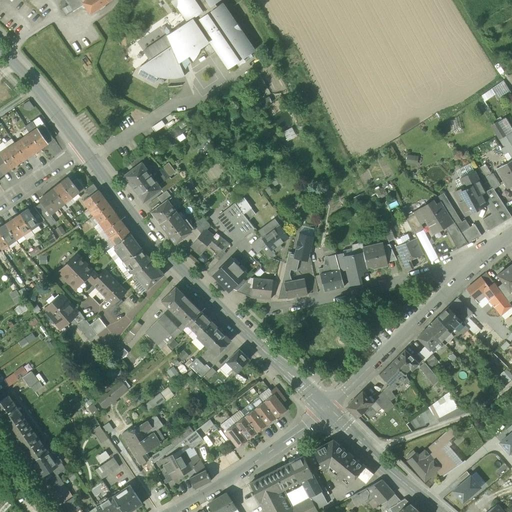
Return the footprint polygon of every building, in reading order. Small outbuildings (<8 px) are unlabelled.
[(73,11),(85,4),(85,3),(83,0),(66,0),(69,5),(73,11)] [(83,0),(85,3),(85,4),(88,9),(91,13),(93,11),(109,0),(83,0)] [(196,0),(172,0),(171,1),(176,7),(177,6),(188,22),(194,18),(204,11),(196,0)] [(211,6),(206,0),(196,0),(204,11),(211,6)] [(194,18),(196,21),(218,7),(215,3),(211,6),(204,11),(194,18)] [(223,3),(218,7),(196,21),(210,41),(228,68),(237,63),(243,58),(255,50),(223,3)] [(73,11),(69,5),(63,9),(67,15),(73,11)] [(188,22),(167,35),(172,46),(179,63),(181,62),(188,57),(190,55),(193,60),(201,48),(210,41),(196,21),(194,18),(188,22)] [(144,51),(150,60),(172,46),(167,35),(144,51)] [(179,63),(172,46),(150,60),(140,67),(142,68),(150,74),(158,76),(163,78),(174,78),(185,76),(179,63)] [(188,57),(181,62),(186,69),(187,66),(188,64),(189,63),(191,61),(188,57)] [(243,58),(237,63),(239,67),(246,62),(243,58)] [(150,74),(142,68),(138,74),(155,83),(158,76),(150,74)] [(503,81),(479,94),(483,101),(507,89),(503,81)] [(35,108),(29,101),(22,106),(25,110),(31,111),(35,108)] [(487,118),(493,115),(489,106),(483,108),(487,118)] [(37,128),(44,124),(39,117),(33,122),(37,128)] [(506,136),(511,131),(511,128),(506,118),(498,122),(506,136)] [(499,140),(506,136),(498,122),(497,121),(490,126),(499,140)] [(26,127),(30,134),(38,129),(37,128),(33,122),(26,127)] [(38,129),(48,143),(54,139),(47,129),(44,124),(37,128),(38,129)] [(183,133),(178,125),(170,131),(175,139),(183,133)] [(38,129),(30,134),(40,148),(48,143),(38,129)] [(33,153),(40,148),(30,134),(23,139),(33,153)] [(511,146),(506,136),(499,140),(504,147),(501,149),(504,155),(508,152),(511,158),(511,146)] [(12,139),(5,144),(8,149),(16,144),(12,139)] [(25,158),(33,153),(23,139),(16,144),(25,158)] [(4,142),(0,144),(0,153),(1,154),(8,149),(5,144),(4,142)] [(18,164),(25,158),(16,144),(8,149),(18,164)] [(153,146),(148,150),(152,155),(158,150),(153,146)] [(11,169),(18,164),(8,149),(1,154),(11,169)] [(131,164),(134,169),(142,163),(150,157),(145,151),(131,164)] [(0,169),(3,174),(11,169),(1,154),(0,154),(0,169)] [(418,156),(407,154),(406,164),(417,166),(418,156)] [(497,170),(508,189),(511,186),(511,161),(509,163),(497,170)] [(125,176),(134,189),(152,175),(142,163),(134,169),(125,176)] [(480,168),(485,176),(491,172),(485,164),(480,168)] [(460,178),(474,171),(470,165),(457,172),(460,178)] [(164,181),(170,177),(166,171),(163,167),(161,169),(157,172),(164,181)] [(171,168),(166,171),(170,177),(175,173),(171,168)] [(474,171),(460,178),(466,189),(462,191),(461,189),(460,189),(454,192),(466,214),(486,204),(482,195),(485,193),(485,192),(474,171)] [(486,177),(493,188),(494,189),(501,185),(493,173),(486,177)] [(278,174),(270,179),(275,186),(283,182),(278,174)] [(159,185),(152,175),(134,189),(144,201),(160,189),(161,188),(159,185)] [(171,179),(175,184),(182,179),(179,175),(171,179)] [(61,183),(72,197),(79,192),(79,191),(72,182),(68,177),(61,183)] [(159,185),(161,188),(160,189),(163,193),(167,190),(175,184),(171,179),(170,177),(164,181),(159,185)] [(455,180),(460,189),(461,189),(462,191),(466,189),(460,178),(455,180)] [(72,182),(79,191),(84,187),(77,179),(72,182)] [(65,203),(72,197),(61,183),(54,189),(65,203)] [(86,190),(91,196),(98,191),(93,184),(86,190)] [(274,193),(269,186),(265,190),(270,197),(274,193)] [(511,217),(494,189),(493,188),(485,192),(485,193),(482,195),(486,204),(492,214),(483,220),(489,231),(511,217)] [(58,208),(65,203),(54,189),(47,195),(58,208)] [(377,192),(379,197),(385,194),(383,189),(377,192)] [(168,200),(172,197),(167,190),(163,193),(158,197),(163,203),(168,199),(168,200)] [(84,201),(90,209),(104,198),(98,191),(91,196),(84,201)] [(81,194),(79,192),(72,197),(76,201),(76,202),(83,197),(81,194)] [(366,198),(364,193),(353,198),(355,203),(366,198)] [(454,221),(456,225),(461,222),(443,193),(438,197),(454,221)] [(51,214),(58,208),(47,195),(40,200),(42,202),(51,214)] [(69,207),(76,201),(72,197),(65,203),(69,207)] [(236,203),(244,214),(249,209),(251,208),(252,208),(244,197),(236,203)] [(90,209),(95,216),(109,205),(104,198),(90,209)] [(152,212),(160,223),(176,211),(168,200),(168,199),(163,203),(152,212)] [(420,224),(425,221),(445,209),(443,207),(440,202),(436,204),(433,201),(414,213),(420,224)] [(37,206),(46,218),(51,214),(42,202),(37,206)] [(95,216),(100,223),(114,213),(109,205),(95,216)] [(233,228),(241,238),(253,228),(235,205),(221,215),(224,218),(221,221),(229,232),(233,228)] [(30,211),(39,224),(44,220),(35,208),(30,211)] [(254,216),(249,209),(244,214),(249,220),(254,216)] [(433,233),(445,226),(453,222),(445,209),(425,221),(433,233)] [(29,210),(21,215),(31,229),(39,224),(30,211),(29,210)] [(192,231),(176,211),(160,223),(175,244),(192,231)] [(100,223),(106,230),(120,220),(114,213),(100,223)] [(412,229),(415,234),(422,229),(420,224),(414,213),(406,217),(407,218),(412,229)] [(57,222),(51,214),(46,218),(51,226),(57,222)] [(24,234),(31,229),(21,215),(14,220),(24,234)] [(93,229),(94,228),(100,223),(95,216),(88,221),(93,229)] [(194,224),(201,233),(205,229),(210,224),(202,216),(194,224)] [(412,229),(407,218),(401,221),(406,232),(412,229)] [(262,237),(263,238),(280,225),(275,219),(258,231),(262,237)] [(465,219),(461,222),(456,225),(463,235),(468,243),(481,235),(475,224),(470,227),(465,219)] [(16,239),(24,234),(14,220),(6,225),(16,239)] [(106,230),(111,238),(125,227),(120,220),(106,230)] [(454,221),(453,222),(445,226),(453,241),(463,235),(456,225),(454,221)] [(106,230),(100,223),(94,228),(100,235),(106,230)] [(42,229),(39,224),(31,229),(34,234),(42,229)] [(0,231),(9,244),(16,239),(6,225),(0,229),(0,231)] [(269,257),(272,258),(276,255),(274,253),(275,252),(273,250),(280,244),(289,238),(280,225),(263,238),(267,244),(262,248),(269,257)] [(300,233),(313,236),(315,228),(302,225),(300,233)] [(66,232),(61,226),(56,230),(60,236),(66,232)] [(111,238),(116,245),(131,234),(125,227),(111,238)] [(384,231),(389,242),(395,239),(390,228),(384,231)] [(27,239),(34,234),(31,229),(24,234),(27,239)] [(200,255),(208,245),(213,238),(215,237),(205,229),(201,233),(191,247),(200,255)] [(106,230),(100,235),(105,242),(111,238),(106,230)] [(0,247),(1,249),(9,244),(0,231),(0,247)] [(300,259),(303,260),(304,256),(306,255),(310,256),(310,254),(314,236),(313,236),(300,233),(299,233),(295,253),(294,258),(300,259)] [(57,240),(54,234),(48,238),(51,243),(57,240)] [(114,246),(125,261),(142,249),(131,234),(116,245),(114,246)] [(453,241),(457,249),(468,243),(463,235),(453,241)] [(324,238),(322,247),(333,244),(332,236),(324,238)] [(220,237),(217,241),(224,247),(222,250),(224,252),(225,251),(230,245),(220,237)] [(257,253),(262,248),(267,244),(263,238),(262,237),(251,245),(257,253)] [(111,238),(105,242),(110,249),(114,246),(116,245),(111,238)] [(217,241),(213,238),(208,245),(219,253),(222,250),(224,247),(217,241)] [(396,247),(407,271),(413,268),(410,260),(410,259),(423,255),(416,238),(396,247)] [(364,250),(362,243),(352,245),(352,248),(353,255),(344,256),(348,270),(347,270),(350,285),(361,283),(360,275),(363,274),(362,272),(368,270),(368,268),(364,250)] [(375,247),(364,250),(368,268),(377,265),(380,267),(388,265),(386,259),(383,246),(382,243),(377,244),(375,247)] [(273,250),(275,252),(282,247),(280,244),(273,250)] [(322,247),(325,257),(328,256),(336,254),(333,244),(322,247)] [(383,246),(386,259),(395,257),(390,244),(383,246)] [(114,246),(110,249),(107,251),(118,266),(125,261),(114,246)] [(343,250),(344,253),(344,256),(353,255),(352,248),(343,250)] [(147,256),(142,249),(125,261),(134,274),(151,260),(148,256),(147,256)] [(216,257),(220,260),(226,253),(225,251),(224,252),(222,250),(219,253),(216,257)] [(291,270),(297,271),(300,259),(294,258),(295,253),(289,252),(285,268),(291,270)] [(348,270),(344,256),(344,253),(336,255),(340,270),(340,271),(347,270),(348,270)] [(59,271),(76,289),(88,278),(94,272),(77,254),(59,271)] [(340,270),(336,255),(329,258),(332,271),(340,270)] [(329,258),(328,256),(325,257),(323,267),(319,269),(320,274),(332,271),(329,258)] [(214,275),(229,291),(246,274),(231,258),(214,275)] [(135,275),(139,279),(147,288),(147,289),(164,274),(151,260),(135,275)] [(125,261),(118,266),(117,267),(127,280),(134,274),(125,261)] [(510,292),(511,291),(511,290),(511,264),(498,275),(504,283),(510,292)] [(285,268),(282,283),(285,282),(292,281),(290,274),(291,270),(285,268)] [(320,274),(325,291),(344,287),(340,271),(340,270),(332,271),(320,274)] [(100,291),(106,297),(118,285),(104,271),(98,277),(92,282),(96,287),(100,291)] [(88,278),(92,282),(98,277),(94,272),(88,278)] [(486,273),(481,277),(489,287),(494,283),(486,273)] [(497,287),(494,283),(489,287),(481,277),(466,289),(478,303),(486,296),(490,300),(494,306),(505,298),(498,287),(497,287)] [(251,297),(271,299),(273,280),(253,278),(252,288),(251,297)] [(288,298),(288,299),(308,295),(305,278),(292,281),(285,282),(288,298)] [(143,292),(147,288),(139,279),(134,283),(143,292)] [(251,284),(246,282),(237,291),(237,292),(251,297),(252,288),(250,288),(251,284)] [(282,283),(278,299),(288,298),(285,282),(282,283)] [(505,298),(509,303),(511,300),(511,292),(511,291),(510,292),(504,283),(498,287),(505,298)] [(106,297),(114,304),(126,293),(118,285),(106,297)] [(187,326),(189,325),(202,312),(176,286),(162,301),(184,323),(187,326)] [(93,298),(100,291),(96,287),(89,294),(88,294),(89,295),(93,298)] [(23,300),(16,290),(10,295),(16,304),(23,300)] [(44,310),(61,329),(72,319),(78,314),(70,304),(69,304),(62,296),(57,301),(51,306),(50,305),(44,310)] [(51,306),(57,301),(53,296),(47,301),(50,305),(51,306)] [(482,307),(490,300),(486,296),(478,303),(482,307)] [(391,306),(395,311),(404,303),(400,298),(391,306)] [(457,298),(448,307),(459,318),(461,320),(471,311),(457,298)] [(509,303),(505,298),(494,306),(502,315),(511,306),(509,303)] [(28,310),(24,303),(16,308),(21,315),(28,310)] [(41,310),(37,304),(31,309),(35,314),(41,310)] [(438,317),(451,331),(461,321),(461,320),(459,318),(448,307),(438,317)] [(469,317),(473,313),(471,311),(461,320),(462,321),(463,323),(469,317)] [(80,312),(78,314),(72,319),(77,325),(85,319),(85,318),(80,312)] [(189,325),(199,335),(212,322),(202,312),(189,325)] [(184,330),(187,326),(184,323),(182,324),(178,320),(174,324),(164,314),(150,327),(146,332),(159,344),(164,340),(169,344),(174,340),(184,330)] [(440,340),(441,341),(451,331),(438,317),(428,327),(440,340)] [(476,335),(481,330),(469,317),(463,323),(464,324),(467,326),(468,328),(476,335)] [(99,318),(94,321),(102,331),(107,327),(99,318)] [(89,341),(97,335),(90,325),(87,322),(85,319),(77,325),(89,341)] [(97,335),(102,331),(94,321),(90,325),(97,335)] [(451,331),(454,334),(464,324),(463,323),(462,321),(461,321),(451,331)] [(123,341),(128,344),(142,325),(138,322),(123,341)] [(231,341),(212,322),(199,335),(197,336),(206,344),(216,355),(231,341)] [(467,326),(464,324),(454,334),(455,335),(458,338),(468,328),(467,326)] [(194,340),(197,336),(199,335),(189,325),(187,326),(184,330),(194,340)] [(430,350),(440,340),(428,327),(418,337),(426,345),(430,350)] [(454,334),(451,331),(441,341),(445,345),(455,335),(454,334)] [(33,333),(25,338),(29,344),(37,339),(33,333)] [(197,336),(194,340),(192,342),(200,350),(206,344),(197,336)] [(29,344),(25,338),(19,342),(23,348),(29,344)] [(169,344),(168,346),(173,351),(179,345),(174,340),(169,344)] [(510,345),(506,341),(500,347),(504,351),(510,345)] [(165,346),(161,349),(167,356),(173,351),(168,346),(168,345),(165,346)] [(433,353),(430,350),(426,345),(418,354),(425,361),(433,353)] [(116,357),(121,361),(129,353),(124,349),(116,357)] [(231,370),(235,374),(249,359),(239,349),(226,362),(233,369),(231,370)] [(405,349),(393,362),(405,374),(410,368),(412,370),(419,364),(405,349)] [(189,356),(184,351),(178,356),(184,362),(189,356)] [(425,362),(430,369),(439,362),(433,355),(425,362)] [(190,366),(197,373),(205,366),(197,359),(190,366)] [(233,369),(226,362),(220,368),(227,375),(231,370),(233,369)] [(405,375),(405,374),(393,362),(380,374),(394,389),(403,381),(401,379),(405,375)] [(419,367),(426,376),(432,371),(430,369),(425,362),(419,367)] [(198,373),(202,378),(210,369),(206,365),(198,373)] [(14,373),(19,380),(28,374),(23,366),(14,373)] [(179,373),(173,366),(167,372),(172,379),(179,373)] [(121,368),(111,369),(112,379),(122,378),(121,368)] [(205,375),(209,379),(216,372),(212,368),(205,375)] [(511,374),(507,368),(500,374),(508,382),(511,378),(511,374)] [(426,376),(434,385),(439,380),(438,378),(432,371),(426,376)] [(23,378),(30,388),(32,387),(39,382),(35,377),(31,372),(23,378)] [(4,380),(9,387),(19,380),(14,373),(4,380)] [(39,374),(35,377),(39,382),(42,387),(47,384),(39,374)] [(35,392),(42,387),(39,382),(32,387),(35,392)] [(122,382),(116,386),(123,394),(128,389),(122,382)] [(98,401),(105,409),(112,403),(114,402),(119,397),(123,394),(116,386),(98,401)] [(388,386),(384,391),(390,401),(390,400),(395,397),(388,386)] [(169,387),(161,393),(166,400),(167,401),(175,395),(169,387)] [(274,395),(281,404),(286,400),(276,387),(271,391),(273,395),(274,395)] [(273,395),(271,391),(268,388),(259,395),(260,397),(264,402),(273,395)] [(392,402),(390,400),(390,401),(384,391),(374,400),(375,400),(382,408),(383,410),(391,403),(392,402)] [(161,393),(160,392),(148,402),(153,408),(154,409),(166,400),(161,393)] [(348,407),(348,408),(357,418),(363,412),(370,405),(373,402),(364,392),(363,392),(362,392),(348,406),(348,407)] [(429,407),(430,409),(436,418),(436,419),(458,407),(449,392),(429,407)] [(273,395),(264,402),(276,418),(286,410),(281,404),(274,395),(273,395)] [(0,401),(0,415),(5,423),(21,412),(9,396),(0,401)] [(264,402),(260,397),(250,404),(255,409),(264,402)] [(375,400),(373,402),(370,405),(378,413),(382,408),(375,400)] [(149,412),(153,408),(148,402),(144,406),(149,412)] [(264,402),(255,409),(267,425),(276,418),(264,402)] [(394,406),(391,403),(383,410),(386,413),(394,406)] [(98,410),(94,404),(88,408),(92,414),(98,410)] [(255,409),(250,404),(241,411),(245,416),(255,409)] [(371,419),(378,413),(370,405),(363,412),(371,419)] [(255,409),(245,416),(257,432),(267,425),(255,409)] [(426,424),(436,418),(430,409),(420,414),(426,424)] [(245,416),(241,411),(240,410),(231,417),(235,424),(245,416)] [(5,423),(20,445),(36,434),(21,412),(5,423)] [(148,421),(133,430),(140,440),(154,432),(158,429),(164,426),(156,415),(148,421)] [(245,416),(235,424),(248,440),(257,432),(245,416)] [(235,424),(231,417),(221,425),(226,431),(235,424)] [(202,426),(206,430),(214,424),(210,419),(202,426)] [(109,423),(102,428),(106,435),(114,430),(109,423)] [(238,447),(248,440),(235,424),(226,431),(231,437),(238,447)] [(102,428),(100,426),(93,430),(102,443),(109,438),(106,435),(102,428)] [(173,443),(175,446),(181,442),(184,440),(194,432),(190,426),(171,441),(173,443)] [(206,430),(202,426),(194,432),(184,440),(181,442),(175,446),(178,450),(183,447),(184,448),(186,447),(188,449),(190,447),(192,449),(193,448),(203,440),(199,435),(206,430)] [(439,438),(445,444),(449,440),(455,434),(451,427),(447,429),(447,430),(439,438)] [(158,429),(154,432),(161,444),(165,440),(158,429)] [(130,447),(140,440),(133,430),(129,432),(128,431),(122,434),(130,447)] [(161,444),(154,432),(140,440),(147,452),(161,444)] [(511,433),(510,435),(501,442),(510,453),(511,451),(511,433)] [(32,461),(47,451),(36,434),(20,445),(32,461)] [(226,441),(234,450),(238,447),(231,437),(226,441)] [(412,464),(425,480),(433,472),(434,473),(436,471),(441,477),(456,466),(455,465),(451,459),(451,460),(449,458),(448,457),(449,457),(445,452),(444,452),(441,448),(445,444),(439,438),(426,450),(425,450),(419,456),(416,453),(408,460),(412,464)] [(149,460),(147,457),(145,453),(147,452),(140,440),(130,447),(140,465),(141,465),(149,460)] [(456,466),(463,462),(450,447),(452,444),(449,440),(445,444),(441,448),(444,452),(445,452),(449,457),(448,457),(449,458),(451,460),(451,459),(455,465),(456,466)] [(344,478),(351,483),(357,476),(365,466),(346,451),(336,442),(334,445),(330,442),(313,451),(324,471),(331,467),(338,473),(337,474),(337,476),(341,479),(342,479),(344,478)] [(173,443),(165,448),(161,452),(163,456),(166,454),(168,452),(175,446),(173,443)] [(178,450),(175,446),(168,452),(166,454),(168,456),(178,450)] [(187,472),(195,468),(189,458),(190,458),(184,448),(183,447),(178,450),(168,456),(162,460),(169,472),(165,475),(167,479),(165,480),(166,483),(187,472)] [(190,458),(197,455),(193,448),(192,449),(190,447),(188,449),(186,447),(184,448),(190,458)] [(48,450),(47,451),(32,461),(42,476),(41,476),(42,476),(52,469),(60,464),(54,455),(52,457),(48,450)] [(110,457),(106,451),(96,458),(100,464),(110,457)] [(150,457),(154,463),(163,456),(161,452),(160,451),(150,457)] [(198,474),(205,470),(203,466),(203,465),(197,455),(190,458),(189,458),(195,468),(198,474)] [(301,480),(312,474),(304,458),(303,456),(290,463),(299,481),(301,480)] [(96,470),(102,479),(120,467),(114,458),(96,470)] [(290,463),(283,467),(261,478),(271,496),(281,491),(285,489),(292,485),(301,480),(299,481),(290,463)] [(53,471),(56,475),(66,469),(62,464),(53,471)] [(357,476),(366,483),(374,474),(365,466),(357,476)] [(205,470),(198,474),(195,468),(187,472),(190,478),(195,487),(196,489),(211,481),(210,479),(206,470),(205,470)] [(458,479),(462,484),(471,476),(467,471),(458,479)] [(476,471),(471,476),(480,487),(486,483),(476,471)] [(77,477),(73,472),(67,476),(71,481),(77,477)] [(304,484),(310,497),(321,491),(312,474),(301,480),(304,484)] [(49,481),(55,490),(64,484),(58,475),(49,481)] [(462,484),(453,490),(463,502),(480,487),(471,476),(462,484)] [(291,511),(285,499),(281,491),(271,496),(261,478),(250,483),(264,511),(291,511)] [(382,480),(366,489),(374,498),(379,504),(380,505),(394,494),(395,494),(382,480)] [(304,484),(287,493),(289,497),(294,505),(310,497),(304,484)] [(130,485),(113,496),(123,511),(129,511),(142,504),(130,485)] [(285,499),(289,497),(287,493),(285,489),(281,491),(285,499)] [(369,502),(374,498),(366,489),(351,497),(356,505),(364,500),(367,498),(369,502)] [(328,503),(321,491),(310,497),(317,509),(328,503)] [(214,511),(229,511),(237,508),(227,493),(210,504),(209,504),(214,511)] [(401,502),(394,494),(380,505),(380,506),(381,507),(379,508),(383,511),(389,508),(401,502)] [(97,507),(100,511),(99,511),(123,511),(113,496),(97,507)] [(289,497),(285,499),(291,511),(318,511),(310,497),(294,505),(289,497)] [(344,501),(349,509),(356,505),(351,497),(344,501)] [(69,511),(71,511),(79,507),(73,498),(64,504),(69,511)] [(391,511),(400,511),(408,502),(405,499),(401,502),(389,508),(391,511)] [(412,511),(416,508),(408,502),(400,511),(412,511)]
